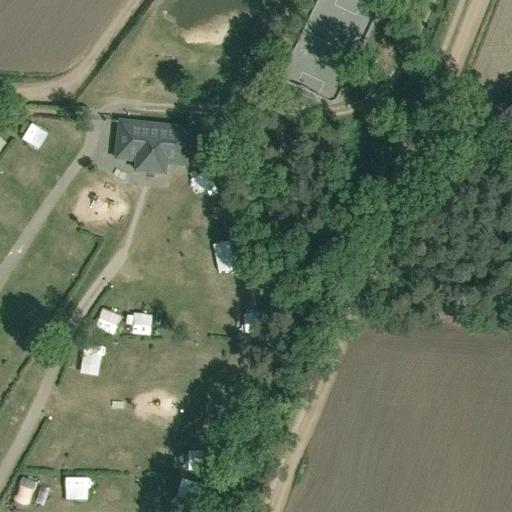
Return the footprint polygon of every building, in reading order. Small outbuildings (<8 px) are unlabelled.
[(186,167),(189,129),(119,122),(115,160),(136,162),(135,172),(164,174),(165,164),(186,167)] [(17,149),(1,167),(25,188),(41,169),(17,149)] [(0,184),(0,214),(14,194),(0,184)] [(225,201),(206,206),(211,223),(230,218),(225,201)] [(214,248),(217,266),(245,263),(243,245),(214,248)] [(36,295),(23,315),(44,328),(56,308),(36,295)] [(110,307),(102,326),(121,334),(129,315),(110,307)] [(177,311),(177,335),(192,335),(193,311),(177,311)] [(151,339),(155,319),(133,315),(129,335),(151,339)] [(16,332),(3,356),(24,368),(38,344),(16,332)] [(232,367),(252,367),(252,342),(232,342),(232,367)] [(161,344),(161,368),(182,368),(182,344),(161,344)] [(84,346),(84,365),(109,365),(109,346),(84,346)] [(0,368),(0,394),(7,398),(18,378),(0,368)] [(62,466),(68,445),(51,440),(45,461),(62,466)] [(104,469),(103,449),(80,450),(81,470),(104,469)] [(141,468),(140,449),(119,450),(120,469),(141,468)] [(149,472),(171,471),(170,451),(148,452),(149,472)] [(27,476),(26,487),(49,489),(50,478),(27,476)] [(58,479),(58,508),(75,508),(76,479),(58,479)]
